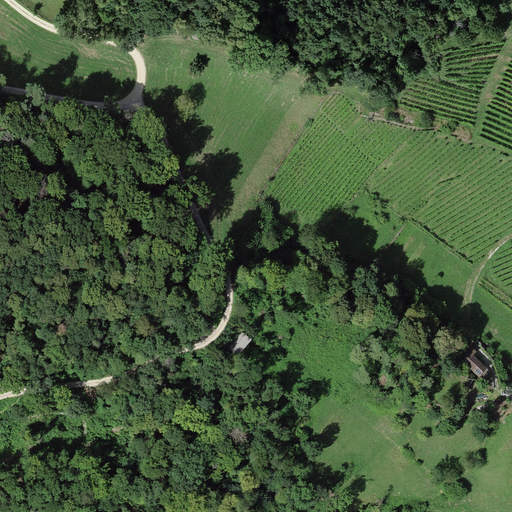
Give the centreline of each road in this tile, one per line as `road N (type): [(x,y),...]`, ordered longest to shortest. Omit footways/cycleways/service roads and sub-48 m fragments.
road 1 (track): [(0,89),(109,106),(132,100),(166,148),(229,290),(227,314),(207,342),(127,373),(29,390)]
road 2 (track): [(139,66),(201,44),(363,101)]
road 3 (track): [(132,100),(139,66),(126,47),(42,25),(5,0)]
road 4 (track): [(494,389),(491,367),(456,320),(486,257),(511,236)]
